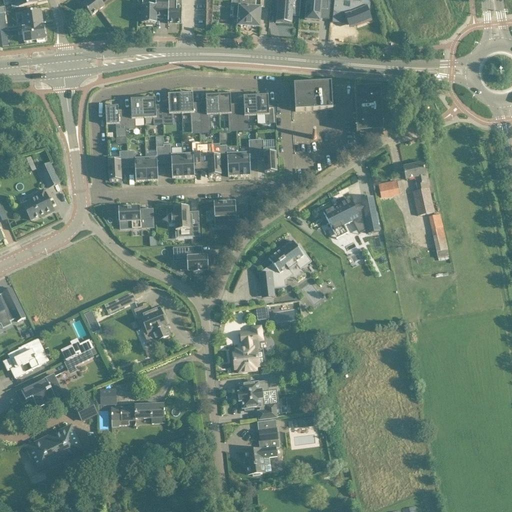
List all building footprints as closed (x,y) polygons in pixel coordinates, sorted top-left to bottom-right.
[(36,0),(10,0),(11,3),(12,9),(19,8),(37,3),(36,0)] [(86,0),(88,1),(83,4),(92,16),(105,6),(100,0),(86,0)] [(162,11),(162,0),(142,0),(142,24),(146,24),(146,26),(153,26),(153,24),(156,24),(156,18),(162,18),(162,11)] [(162,0),(162,11),(162,18),(168,18),(168,24),(182,24),(182,0),(162,0)] [(238,26),(259,27),(261,8),(256,8),(256,1),(251,1),(251,0),(239,0),(240,1),(232,0),(231,8),(234,8),(233,17),(238,17),(238,26)] [(278,0),(276,23),(292,24),(293,14),(299,14),(299,18),(300,18),(300,0),(293,0),(293,1),(278,0)] [(307,0),(306,20),(320,22),(320,19),(321,10),(328,11),(329,1),(328,0),(307,0)] [(334,0),(333,12),(344,13),(348,25),(349,29),(357,26),(372,21),(370,14),(369,13),(368,9),(367,6),(360,8),(359,8),(360,4),(350,3),(350,7),(343,6),(343,0),(334,0)] [(24,28),(22,28),(22,29),(44,26),(43,26),(41,11),(22,13),(24,28)] [(44,26),(22,29),(24,43),(37,41),(37,43),(45,42),(44,40),(46,40),(44,26)] [(333,110),(333,106),(332,94),(334,94),(334,87),(332,87),(332,83),(294,85),(295,112),(333,110)] [(381,88),(355,89),(354,89),(354,94),(352,95),(353,104),(355,104),(357,134),(383,132),(381,88)] [(182,114),(181,94),(168,95),(169,105),(162,106),(163,125),(173,125),(173,115),(182,114)] [(193,94),(181,94),(182,114),(191,114),(192,135),(201,134),(201,123),(200,104),(193,104),(193,94)] [(201,134),(211,134),(210,116),(219,115),(218,95),(206,96),(206,103),(200,104),(201,123),(201,134)] [(229,133),(239,132),(238,105),(231,105),(231,95),(218,95),(219,115),(228,115),(229,133)] [(239,132),(249,132),(248,117),(257,116),(256,96),(244,97),(244,104),(238,105),(239,132)] [(256,96),(257,116),(266,116),(266,125),(276,124),(275,104),(269,105),(268,96),(256,96)] [(131,110),(125,110),(126,130),(136,130),(135,120),(144,119),(143,99),(131,100),(131,110)] [(154,126),(163,125),(162,106),(156,106),(156,99),(143,99),(144,119),(153,119),(154,126)] [(117,139),(127,138),(126,130),(125,110),(119,111),(118,107),(105,108),(106,126),(116,125),(117,139)] [(263,149),(264,159),(265,174),(277,173),(277,166),(278,166),(278,160),(276,160),(276,148),(263,149)] [(128,166),(127,152),(120,153),(120,158),(108,159),(110,182),(122,181),(121,169),(129,169),(128,166)] [(128,166),(135,165),(135,169),(136,183),(147,182),(146,158),(135,158),(135,152),(127,152),(128,166)] [(221,176),(220,152),(208,153),(209,177),(221,176)] [(238,153),(240,177),(251,176),(250,160),(250,152),(249,152),(238,153)] [(194,153),(193,153),(182,154),(184,178),(195,177),(194,163),(194,153)] [(238,153),(227,154),(228,178),(240,177),(238,153)] [(184,178),(182,154),(171,155),(172,164),(172,179),(184,178)] [(32,157),(22,162),(26,169),(35,164),(32,157)] [(157,157),(146,158),(147,182),(159,181),(158,165),(157,157)] [(426,176),(425,173),(423,163),(403,167),(406,180),(415,178),(418,191),(413,192),(418,217),(434,213),(426,176)] [(50,164),(39,169),(49,189),(60,184),(50,164)] [(397,182),(378,186),(381,198),(399,194),(397,182)] [(54,212),(44,191),(37,194),(38,198),(23,205),(31,221),(44,215),(45,217),(54,212)] [(323,213),(333,232),(359,219),(362,224),(362,223),(366,223),(368,234),(380,232),(375,208),(357,212),(350,200),(340,205),(339,204),(338,204),(339,206),(335,208),(334,206),(334,208),(323,213)] [(248,221),(247,214),(236,215),(236,203),(214,204),(215,227),(229,227),(229,222),(248,221)] [(200,237),(199,225),(193,225),(192,215),(189,215),(188,207),(186,208),(186,205),(177,206),(177,208),(175,208),(175,214),(168,215),(169,225),(175,225),(176,231),(178,231),(178,238),(200,237)] [(132,222),(132,230),(154,228),(153,219),(141,220),(140,208),(118,209),(118,211),(116,211),(117,221),(119,221),(119,223),(132,222)] [(434,216),(429,217),(436,248),(438,259),(449,257),(440,215),(434,216)] [(241,225),(237,230),(241,234),(243,231),(247,227),(244,225),(241,225)] [(290,242),(290,243),(290,244),(285,248),(285,249),(282,251),(281,249),(280,250),(281,250),(269,259),(272,265),(259,274),(260,276),(261,288),(272,287),(273,289),(286,288),(286,282),(293,276),(294,276),(290,271),(297,266),(301,271),(301,270),(312,263),(299,245),(297,247),(293,242),(291,243),(290,242)] [(174,249),(175,262),(187,261),(188,272),(193,271),(194,274),(203,273),(203,271),(209,271),(209,268),(211,268),(210,259),(208,259),(208,257),(200,257),(200,254),(190,254),(190,248),(174,249)] [(0,324),(1,324),(0,322),(0,321),(0,320),(7,317),(10,322),(16,319),(18,323),(26,319),(11,289),(3,293),(4,294),(0,295),(0,324)] [(109,314),(135,302),(132,294),(106,306),(109,314)] [(396,301),(385,304),(389,323),(400,321),(396,301)] [(149,314),(146,307),(137,310),(148,335),(153,333),(156,342),(170,336),(166,327),(167,327),(163,317),(165,316),(163,310),(161,311),(160,309),(149,314)] [(267,308),(257,309),(258,320),(263,320),(263,315),(268,314),(267,308)] [(92,312),(84,315),(88,324),(96,320),(92,312)] [(375,314),(356,318),(358,329),(378,325),(375,314)] [(235,350),(236,353),(233,354),(234,361),(232,361),(233,370),(235,370),(238,370),(238,374),(257,371),(256,368),(259,368),(257,351),(259,351),(258,343),(258,341),(263,340),(261,327),(252,328),(252,332),(240,334),(242,343),(246,343),(247,348),(235,350)] [(11,362),(8,363),(11,370),(15,379),(33,371),(32,370),(39,367),(47,363),(37,341),(21,348),(21,349),(8,355),(11,362)] [(73,347),(64,352),(69,361),(94,349),(90,342),(74,350),(73,347)] [(97,355),(94,349),(69,361),(72,369),(94,358),(93,357),(97,355)] [(306,366),(295,368),(296,374),(307,373),(306,366)] [(58,386),(54,376),(19,392),(20,393),(25,390),(29,396),(26,398),(25,397),(22,398),(25,404),(33,400),(37,408),(60,398),(55,388),(58,386)] [(241,393),(238,393),(239,402),(242,402),(243,409),(245,409),(245,412),(254,411),(253,408),(260,407),(261,411),(258,412),(259,421),(277,418),(276,409),(273,410),(272,405),(264,406),(262,392),(268,391),(267,382),(251,384),(251,382),(242,383),(242,385),(240,386),(241,393)] [(101,394),(97,394),(97,399),(101,399),(112,399),(112,406),(116,406),(115,391),(101,391),(101,394)] [(83,421),(97,415),(90,400),(76,407),(83,421)] [(121,409),(111,409),(112,429),(119,428),(119,427),(121,427),(129,426),(129,421),(136,421),(136,420),(152,419),(152,425),(155,425),(165,424),(164,405),(154,406),(135,407),(135,408),(121,409)] [(244,460),(243,460),(244,468),(245,468),(247,468),(248,475),(253,475),(253,477),(260,476),(260,474),(264,473),(262,459),(269,458),(277,457),(276,448),(279,447),(278,440),(277,432),(277,429),(276,421),(258,423),(259,431),(260,443),(261,443),(262,450),(245,452),(246,459),(244,460)] [(27,448),(32,459),(39,472),(82,451),(71,427),(27,448)] [(124,483),(110,484),(110,492),(124,492),(124,483)]
